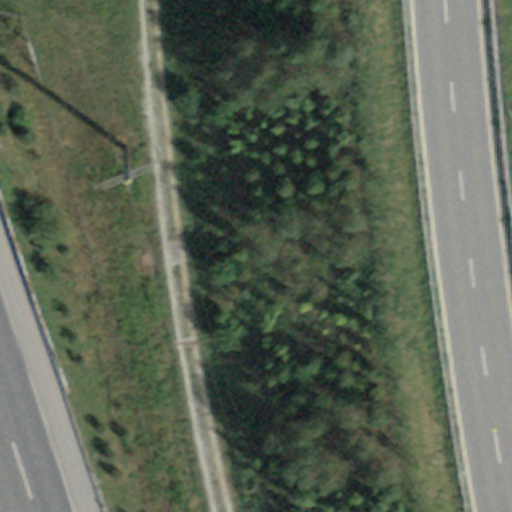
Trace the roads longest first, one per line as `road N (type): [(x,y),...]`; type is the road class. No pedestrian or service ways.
road 1 (track): [(226,511),(168,126),(159,0)]
road 2 (primary): [(510,511),(477,308),(448,0)]
